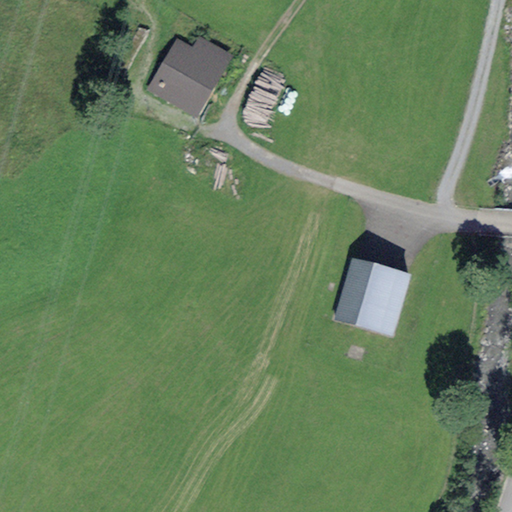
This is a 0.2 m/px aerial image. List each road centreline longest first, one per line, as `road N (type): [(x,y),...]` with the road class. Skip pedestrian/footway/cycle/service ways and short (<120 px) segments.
road 1 (track): [(434,218),(241,143),(227,127),(246,76)]
road 2 (unclassified): [(499,0),(434,218)]
